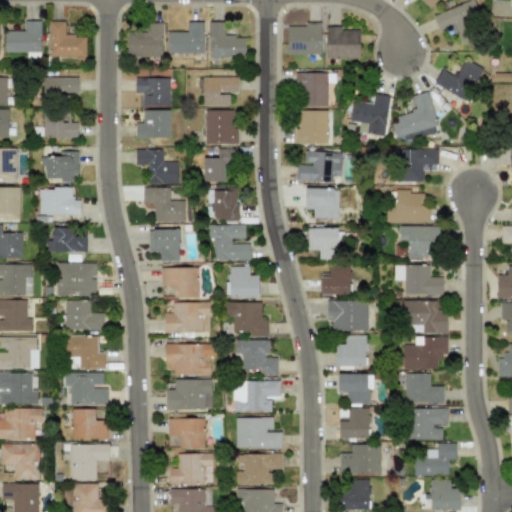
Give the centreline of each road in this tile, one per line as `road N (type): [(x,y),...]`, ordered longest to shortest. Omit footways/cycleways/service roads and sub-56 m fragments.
road 1 (residential): [(312,511),(310,384),(273,200),(268,0)]
road 2 (residential): [(142,511),(144,341),(116,180),(116,0)]
road 3 (residential): [(492,494),(474,384),(472,192)]
